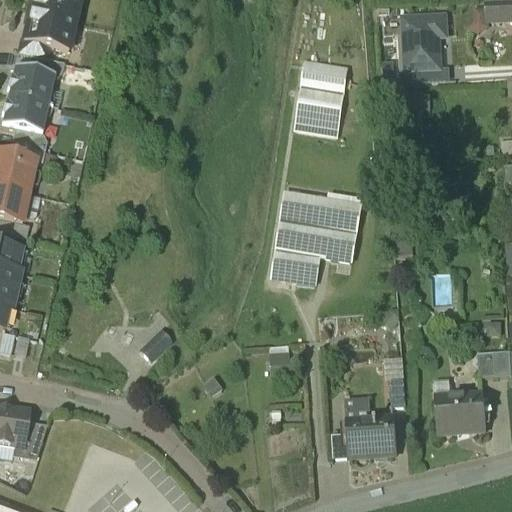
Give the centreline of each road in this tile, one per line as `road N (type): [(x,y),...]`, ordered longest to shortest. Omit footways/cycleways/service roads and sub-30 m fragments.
road 1 (residential): [(222,511),(137,422),(0,388)]
road 2 (residential): [(337,511),(511,464)]
